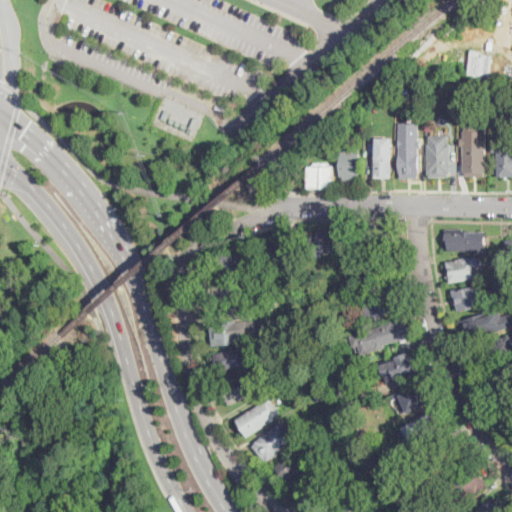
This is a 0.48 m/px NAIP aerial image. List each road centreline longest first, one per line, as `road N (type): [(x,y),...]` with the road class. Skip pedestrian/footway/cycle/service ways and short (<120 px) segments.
road 1 (primary): [(232,511),(203,463),(142,285),(113,231),(65,169),(0,108)]
road 2 (primary): [(0,154),(86,254),(155,446),(188,511)]
road 3 (residential): [(511,471),(442,354),(425,288),(420,203)]
road 4 (residential): [(282,511),(226,451),(199,401),(184,341),(188,261)]
road 5 (residential): [(511,206),(333,203),(275,210)]
